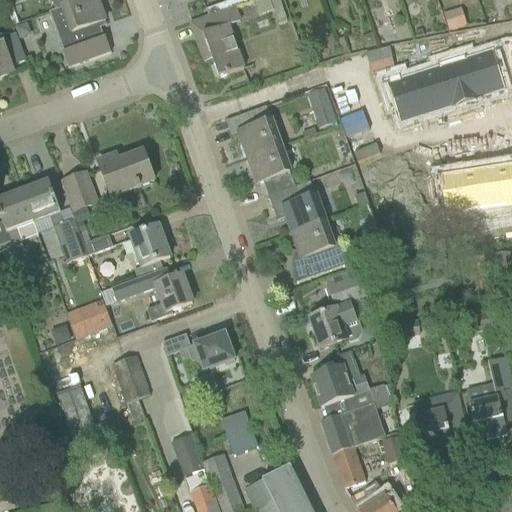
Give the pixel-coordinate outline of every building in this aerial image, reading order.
[(48,14),(49,15),(89,0),(88,0),(50,0),(55,12),(48,14)] [(89,0),(49,15),(63,55),(62,55),(68,71),(110,55),(105,40),(104,40),(98,26),(104,24),(95,0),(89,0)] [(242,8),(239,0),(238,0),(231,3),(234,11),(242,8)] [(258,18),(273,13),(268,0),(263,0),(259,1),(252,4),(258,18)] [(234,11),(231,3),(223,6),(225,14),(234,11)] [(225,14),(223,6),(214,9),(217,17),(223,15),(225,14)] [(217,17),(214,9),(206,12),(208,20),(217,17)] [(444,16),(450,34),(466,29),(460,10),(444,16)] [(243,72),(223,15),(217,17),(208,20),(190,27),(195,40),(203,38),(218,81),(243,72)] [(26,26),(14,30),(18,41),(30,37),(26,26)] [(472,32),(460,35),(461,42),(473,40),(472,32)] [(364,51),(375,46),(371,35),(365,38),(362,44),(364,51)] [(460,35),(448,37),(450,45),(461,42),(460,35)] [(16,37),(0,42),(0,79),(13,75),(11,69),(25,63),(19,45),(16,37)] [(310,44),(300,47),(304,58),(314,55),(310,44)] [(421,48),(410,51),(411,59),(423,56),(421,48)] [(410,51),(398,53),(399,61),(411,59),(410,51)] [(494,53),(467,61),(480,100),(506,92),(494,53)] [(467,61),(442,69),(455,108),(480,100),(467,61)] [(442,69),(417,77),(430,117),(455,108),(442,69)] [(417,77),(391,86),(404,125),(430,117),(417,77)] [(239,137),(248,161),(280,149),(266,109),(225,124),(231,140),(239,137)] [(263,185),(268,199),(295,189),(280,149),(248,161),(257,187),(263,185)] [(98,165),(105,184),(110,199),(140,189),(154,184),(143,155),(118,164),(116,158),(98,165)] [(497,174),(486,176),(492,214),(511,211),(511,204),(507,171),(497,172),(497,174)] [(475,175),(464,177),(470,218),(492,214),(486,176),(475,178),(475,175)] [(62,185),(74,214),(84,210),(95,205),(84,177),(62,185)] [(453,178),(438,181),(440,198),(444,197),(448,221),(470,218),(464,177),(463,177),(464,179),(454,181),(453,178)] [(48,184),(21,194),(33,226),(50,220),(67,267),(73,264),(87,259),(82,247),(78,234),(74,224),(74,223),(64,227),(60,216),(48,184)] [(286,220),(292,236),(324,225),(315,199),(300,205),(295,189),(268,199),(277,223),(286,220)] [(33,226),(21,194),(0,201),(0,219),(10,245),(0,249),(0,251),(13,285),(27,280),(15,250),(22,248),(16,232),(33,226)] [(363,195),(354,199),(359,212),(368,209),(363,195)] [(74,214),(71,215),(74,223),(74,224),(81,222),(88,219),(84,210),(74,214)] [(81,222),(74,224),(78,234),(84,231),(81,222)] [(324,225),(292,236),(298,253),(294,255),(294,254),(293,254),(291,265),(292,276),(294,287),(296,287),(295,286),(345,268),(340,252),(335,254),(324,225)] [(137,283),(146,279),(162,273),(159,264),(169,260),(158,230),(140,237),(129,241),(140,271),(133,272),(137,283)] [(107,238),(82,247),(87,259),(112,250),(107,238)] [(486,244),(474,246),(476,253),(487,252),(486,244)] [(474,246),(462,247),(464,255),(476,253),(474,246)] [(511,256),(502,255),(489,257),(496,298),(511,299),(511,256)] [(485,258),(458,263),(460,274),(465,299),(491,294),(486,269),(487,269),(485,258)] [(155,289),(161,307),(145,313),(150,326),(172,318),(171,314),(192,307),(182,279),(170,283),(166,272),(162,273),(112,292),(116,303),(123,301),(155,289)] [(329,316),(310,322),(321,353),(328,350),(347,344),(347,343),(342,329),(355,324),(353,318),(367,313),(362,300),(376,295),(369,276),(347,284),(328,291),(328,292),(325,293),(329,304),(332,303),(335,310),(336,309),(337,313),(336,313),(329,316)] [(384,329),(386,342),(420,338),(418,324),(384,329)] [(64,328),(51,333),(56,347),(69,342),(64,328)] [(190,361),(191,366),(199,363),(203,375),(234,363),(225,337),(190,350),(186,338),(162,346),(167,360),(179,356),(182,364),(190,361)] [(135,360),(123,364),(137,404),(149,400),(135,360)] [(137,404),(123,364),(111,368),(125,408),(137,404)] [(321,412),(343,404),(343,403),(369,394),(366,386),(355,390),(353,383),(348,385),(343,369),(310,380),(321,412)] [(507,438),(504,426),(511,424),(511,389),(511,385),(488,390),(466,395),(469,408),(478,445),(507,438)] [(190,388),(178,392),(183,407),(195,403),(190,388)] [(327,423),(321,425),(325,439),(328,438),(330,442),(327,443),(332,457),(332,458),(353,451),(385,440),(375,413),(369,394),(343,403),(343,404),(347,416),(327,423)] [(415,420),(423,457),(452,450),(450,439),(465,435),(461,416),(456,397),(413,406),(416,419),(415,420)] [(219,425),(232,460),(258,451),(245,416),(219,425)] [(353,451),(332,458),(344,493),(365,486),(364,484),(353,451)] [(197,459),(179,466),(185,482),(203,475),(197,459)] [(204,466),(219,511),(241,511),(222,459),(204,466)] [(311,511),(290,469),(244,492),(253,511),(311,511)] [(203,475),(185,482),(197,511),(218,511),(216,505),(203,475)] [(384,498),(376,486),(350,503),(355,511),(393,511),(384,498)]
